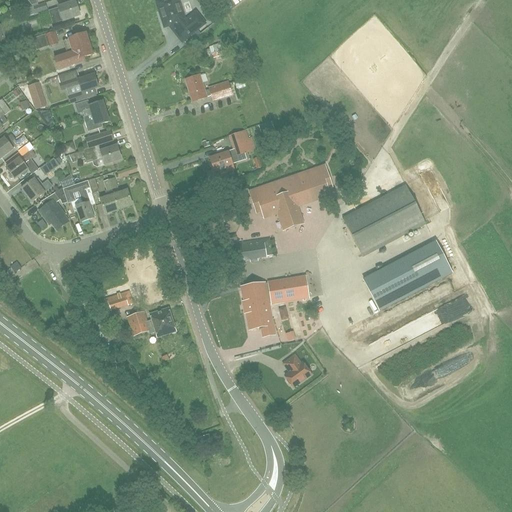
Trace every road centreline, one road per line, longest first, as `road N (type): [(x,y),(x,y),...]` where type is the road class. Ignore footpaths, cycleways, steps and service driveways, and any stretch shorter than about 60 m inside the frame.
road 1 (tertiary): [(251,511),(277,468),(206,342),(166,219)]
road 2 (primary): [(212,511),(120,420),(0,323)]
road 3 (tertiary): [(166,219),(95,0)]
